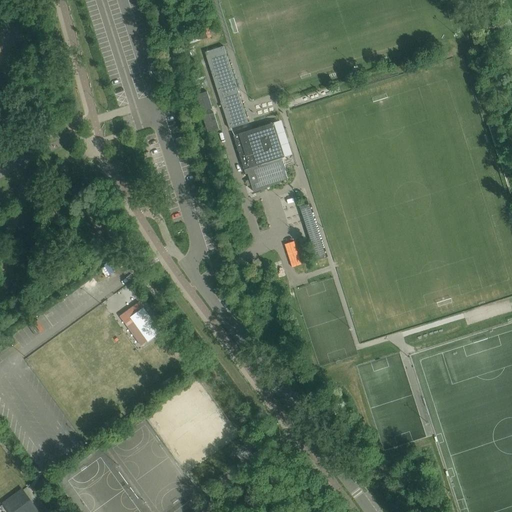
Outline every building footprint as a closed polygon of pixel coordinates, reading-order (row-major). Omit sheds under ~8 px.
[(205,53),(230,129),(248,123),(224,47),(205,53)] [(203,94),(196,96),(202,113),(213,109),(208,92),(203,94)] [(214,113),(203,117),(208,133),(214,132),(219,130),(214,113)] [(278,183),(280,182),(288,179),(285,169),(286,169),(283,158),(285,158),(274,123),(234,136),(246,175),(248,174),(254,192),(262,190),(261,189),(266,187),(267,187),(267,188),(278,184),(278,183)] [(302,205),(317,256),(327,253),(312,202),(302,205)] [(144,309),(131,318),(148,342),(161,332),(144,309)] [(27,496),(8,509),(9,511),(25,511),(34,506),(27,496)]
